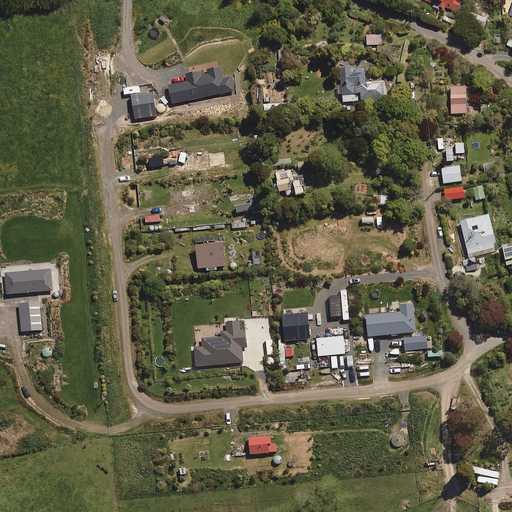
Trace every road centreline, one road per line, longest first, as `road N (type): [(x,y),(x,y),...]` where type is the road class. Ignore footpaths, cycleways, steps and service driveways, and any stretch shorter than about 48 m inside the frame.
road 1 (residential): [(106,133),(130,372),(144,398),(179,408),(448,375)]
road 2 (residential): [(479,348),(457,319),(438,265),(424,163)]
road 3 (residential): [(347,0),(434,33),(511,84)]
road 4 (unknown): [(406,20),(424,163)]
